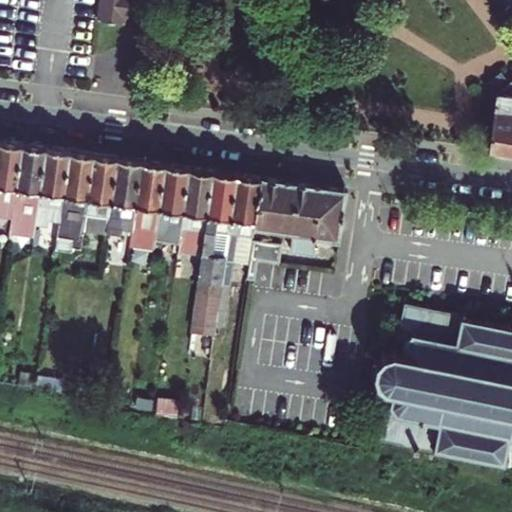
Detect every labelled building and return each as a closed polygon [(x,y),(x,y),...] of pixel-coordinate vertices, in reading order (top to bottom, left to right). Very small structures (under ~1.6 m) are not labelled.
[(121,0),(100,0),(98,19),(119,22),(121,0)] [(121,0),(119,22),(124,22),(125,16),(153,19),(155,0),(121,0)] [(501,71),(489,80),(495,88),(507,79),(501,71)] [(511,151),(511,92),(504,91),(504,84),(497,90),(488,147),(511,151)] [(0,213),(12,216),(22,142),(0,138),(0,213)] [(36,216),(46,145),(22,142),(12,216),(10,231),(34,235),(35,222),(36,216)] [(61,209),(70,149),(46,145),(36,216),(35,222),(47,224),(47,218),(60,220),(61,209)] [(80,247),(95,152),(70,149),(61,209),(60,220),(56,249),(72,251),(73,246),(80,247)] [(107,232),(118,156),(95,152),(80,247),(80,249),(88,250),(91,230),(107,232)] [(132,230),(142,159),(118,156),(107,232),(121,234),(122,229),(132,230)] [(155,238),(166,162),(142,159),(132,230),(129,246),(143,248),(153,249),(155,238)] [(179,242),(190,166),(166,162),(155,238),(179,242)] [(201,257),(214,169),(190,166),(179,242),(177,254),(201,257)] [(225,260),(229,232),(237,172),(214,169),(201,257),(198,279),(199,280),(188,354),(211,357),(212,346),(218,307),(225,260)] [(254,225),(261,176),(237,172),(229,232),(253,235),(254,225)] [(293,231),(291,240),(290,249),(312,252),(316,234),(317,235),(320,241),(330,242),(335,238),(339,238),(346,188),(261,176),(254,225),(293,231)] [(402,226),(405,209),(388,206),(385,223),(402,226)] [(252,237),(253,235),(229,232),(225,260),(233,261),(249,263),(252,237)] [(249,263),(247,275),(254,276),(257,255),(279,259),(282,241),(252,237),(249,263)] [(233,261),(225,260),(218,307),(226,308),(233,261)] [(399,326),(397,337),(405,338),(402,352),(397,351),(397,347),(393,347),(393,351),(387,353),(385,350),(382,351),(383,355),(379,359),(376,357),(374,360),(377,362),(376,368),(372,368),(372,372),(376,372),(379,378),(375,381),(377,384),(380,382),(385,386),(383,389),(387,391),(389,387),(394,389),(392,401),(385,400),(382,410),(381,410),(380,412),(382,412),(377,433),(375,433),(375,434),(377,435),(377,436),(378,437),(379,435),(397,439),(397,440),(399,441),(400,439),(413,442),(412,444),(415,445),(415,446),(419,447),(419,444),(435,447),(434,450),(439,450),(439,447),(456,450),(455,454),(459,455),(460,451),(478,454),(478,459),(482,459),(483,456),(501,460),(500,464),(503,464),(504,460),(508,462),(510,457),(505,456),(510,435),(511,435),(511,325),(509,325),(510,321),(506,320),(505,324),(486,320),(487,316),(483,316),(483,319),(467,316),(467,312),(464,312),(463,314),(443,309),(443,308),(441,307),(440,309),(428,307),(428,305),(425,304),(425,306),(407,302),(407,300),(405,300),(405,302),(402,301),(402,303),(404,303),(400,324),(398,323),(397,325),(399,326)] [(218,307),(212,346),(221,347),(226,308),(218,307)] [(61,377),(37,373),(36,382),(59,387),(61,377)]
